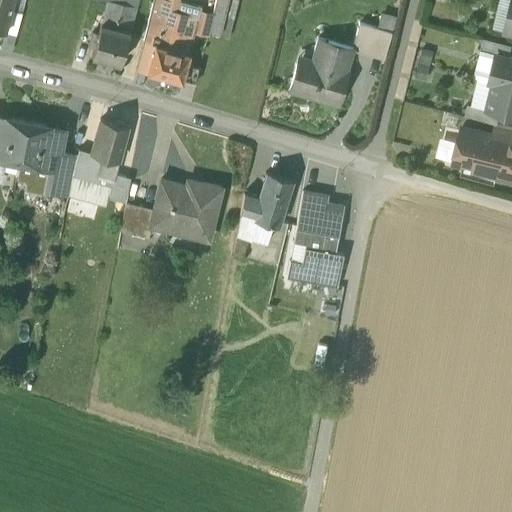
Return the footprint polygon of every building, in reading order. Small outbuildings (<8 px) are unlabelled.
[(13,1),(10,0),(0,0),(0,31),(4,33),(5,28),(12,4),(13,1)] [(106,0),(107,0),(102,24),(129,31),(136,0),(106,0)] [(148,72),(181,81),(195,30),(209,34),(214,15),(200,11),(198,18),(176,12),(178,0),(153,0),(143,40),(156,44),(148,72)] [(22,7),(12,4),(5,28),(15,31),(22,7)] [(395,19),(380,15),(377,28),(391,33),(395,19)] [(377,28),(359,23),(352,44),(358,46),(357,52),(382,60),(391,33),(377,28)] [(102,24),(101,24),(98,33),(93,32),(89,44),(95,46),(92,56),(120,63),(129,31),(102,24)] [(354,49),(319,38),(309,69),(296,65),(289,91),(337,105),(354,49)] [(510,44),(484,38),(481,50),(496,54),(507,56),(510,44)] [(422,48),(418,62),(428,64),(432,51),(422,48)] [(511,57),(507,56),(496,54),(489,81),(493,82),(487,109),(497,111),(511,114),(511,57)] [(418,62),(415,75),(425,78),(428,64),(418,62)] [(487,109),(467,104),(465,116),(494,123),(495,123),(497,111),(487,109)] [(27,121),(0,115),(0,156),(19,160),(27,121)] [(128,128),(100,120),(93,147),(91,154),(103,158),(97,177),(112,181),(114,173),(128,128)] [(62,127),(27,121),(19,160),(20,160),(47,166),(55,167),(58,151),(62,127)] [(511,127),(495,123),(494,123),(491,135),(511,140),(511,127)] [(511,140),(491,135),(461,128),(453,160),(463,163),(497,171),(511,175),(511,140)] [(80,144),(77,155),(72,174),(70,183),(94,187),(97,177),(103,158),(91,154),(93,147),(80,144)] [(77,155),(58,151),(55,167),(47,166),(43,189),(68,193),(70,183),(72,174),(77,155)] [(47,166),(20,160),(17,174),(26,176),(29,182),(28,186),(43,189),(47,166)] [(497,171),(463,163),(460,174),(494,183),(497,171)] [(292,180),(266,172),(258,196),(257,198),(283,207),(292,180)] [(112,181),(97,177),(94,187),(102,189),(99,202),(124,207),(125,204),(129,177),(114,173),(112,181)] [(200,190),(159,180),(151,210),(148,225),(150,225),(206,239),(219,187),(201,183),(200,190)] [(301,191),(292,244),(287,276),(338,284),(343,252),(337,251),(344,206),(326,203),(328,196),(301,191)] [(258,196),(243,192),(239,212),(251,216),(257,198),(258,196)] [(283,207),(257,198),(251,216),(256,218),(272,223),(278,225),(283,207)] [(139,207),(125,204),(124,207),(120,232),(132,235),(139,207)] [(139,207),(132,235),(147,239),(150,225),(148,225),(151,210),(139,207)] [(251,216),(239,212),(235,232),(250,237),(251,236),(256,218),(251,216)] [(272,223),(256,218),(251,236),(263,240),(263,241),(266,242),(272,223)]
